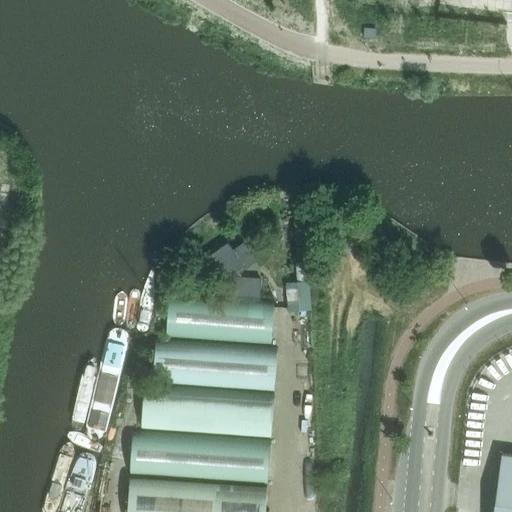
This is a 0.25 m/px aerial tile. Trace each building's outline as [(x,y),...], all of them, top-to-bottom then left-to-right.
[(228,242),(203,259),(228,295),(262,297),(263,277),(243,276),(240,271),(246,267),(256,260),(244,241),(233,249),(228,242)] [(309,280),(286,282),(288,311),(310,310),(311,310),(309,280)] [(271,344),(275,300),(170,292),(167,336),(271,344)] [(278,347),(154,338),(151,383),(274,392),(278,347)] [(141,429),(271,438),(274,393),(145,384),(141,429)] [(271,440),(132,431),(129,475),(268,484),(271,440)] [(511,511),(511,455),(502,454),(502,452),(499,452),(494,490),(496,490),(493,511),(511,511)] [(265,511),(267,486),(130,478),(127,511),(265,511)]
